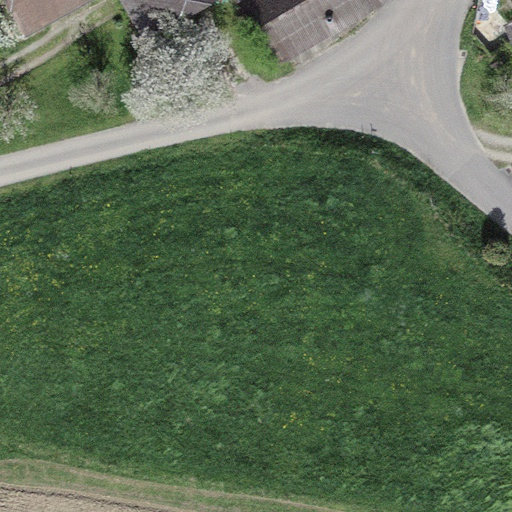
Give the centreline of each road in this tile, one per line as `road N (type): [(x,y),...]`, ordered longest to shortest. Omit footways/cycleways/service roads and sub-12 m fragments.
road 1 (unclassified): [(391,79),(0,171)]
road 2 (unclassified): [(511,206),(391,79)]
